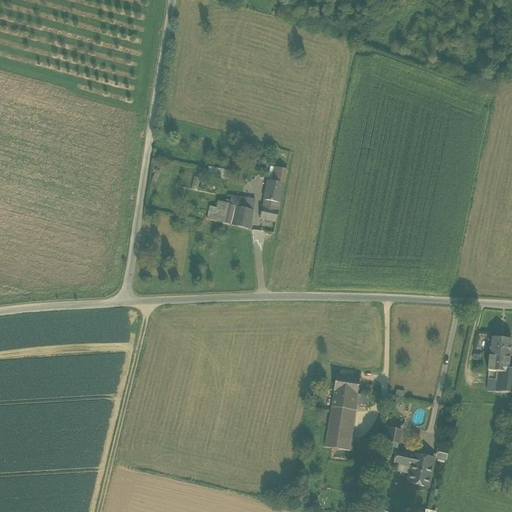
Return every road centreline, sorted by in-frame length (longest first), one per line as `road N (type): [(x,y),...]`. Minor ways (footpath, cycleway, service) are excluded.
road 1 (residential): [(124,302),(308,295),(511,306)]
road 2 (unclassified): [(172,0),(124,302)]
road 3 (track): [(150,301),(99,511)]
road 4 (residential): [(0,311),(124,302)]
